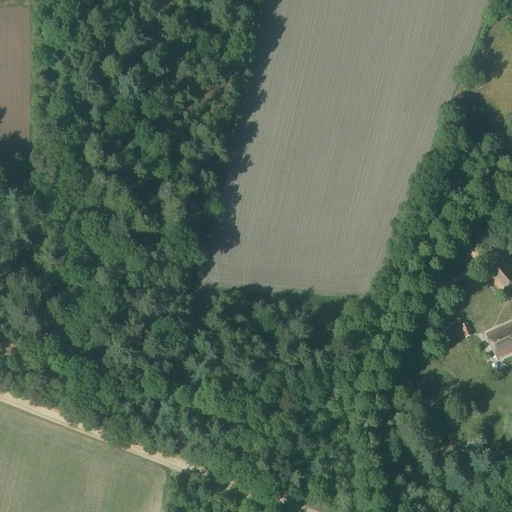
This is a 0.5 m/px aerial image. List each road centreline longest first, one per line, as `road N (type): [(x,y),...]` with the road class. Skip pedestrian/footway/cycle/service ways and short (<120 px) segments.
road 1 (track): [(0,393),(301,511)]
road 2 (track): [(202,306),(163,511)]
road 3 (track): [(356,511),(352,421),(363,327)]
